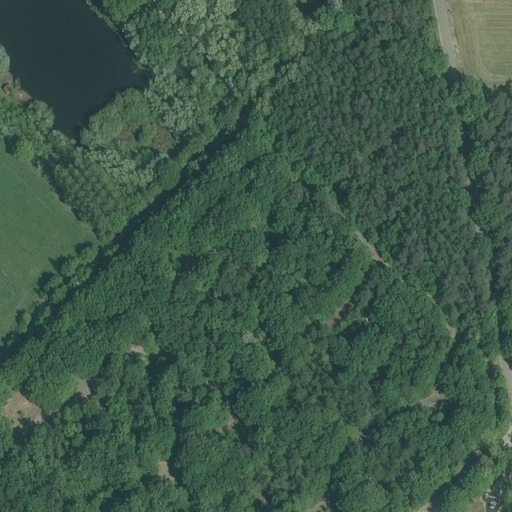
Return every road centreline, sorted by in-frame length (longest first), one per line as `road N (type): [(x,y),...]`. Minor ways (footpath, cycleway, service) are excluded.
road 1 (unclassified): [(33,324),(361,0)]
road 2 (unclassified): [(511,404),(437,0)]
